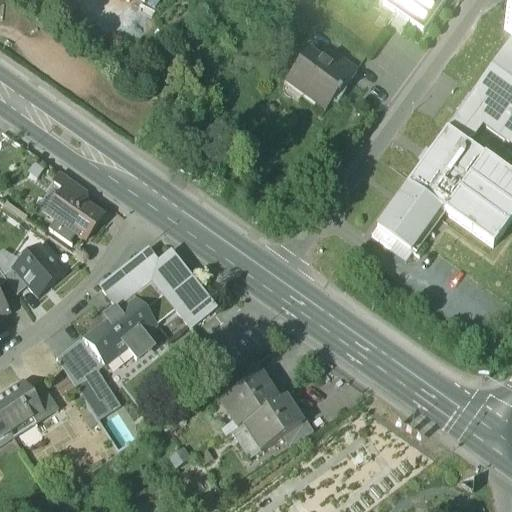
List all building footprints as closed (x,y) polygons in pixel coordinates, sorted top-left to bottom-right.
[(375,0),(424,35),(448,0),(375,0)] [(511,19),(503,32),(511,37),(511,19)] [(511,41),(461,112),(482,126),(511,148),(511,41)] [(331,68),(309,52),(290,78),(304,88),(301,93),(328,113),(338,98),(339,99),(351,82),(331,68)] [(359,72),(339,58),(331,68),(351,82),(359,72)] [(461,112),(446,134),(466,149),(474,137),(482,126),(461,112)] [(511,182),(466,149),(446,134),(426,161),(406,189),(439,213),(494,253),(511,227),(511,182)] [(84,194),(61,178),(53,189),(63,195),(77,204),(84,194)] [(439,213),(406,189),(396,203),(391,211),(425,236),(439,213)] [(77,204),(63,195),(56,205),(57,211),(51,220),(56,223),(76,238),(85,244),(101,222),(77,204)] [(411,256),(425,236),(391,211),(377,231),(411,256)] [(69,249),(76,238),(56,223),(48,234),(69,249)] [(13,272),(12,273),(27,290),(38,302),(65,279),(39,249),(13,272)] [(185,279),(169,259),(158,268),(149,257),(143,262),(158,282),(153,286),(164,300),(175,315),(190,333),(213,315),(195,292),(198,289),(188,276),(185,279)] [(13,272),(1,258),(0,259),(0,275),(3,280),(12,273),(13,272)] [(143,262),(118,281),(133,301),(134,301),(153,286),(158,282),(143,262)] [(27,290),(12,273),(3,280),(6,284),(16,300),(27,290)] [(120,316),(84,343),(84,344),(98,363),(104,370),(127,353),(136,364),(138,362),(139,364),(150,356),(149,354),(151,352),(143,342),(157,331),(156,330),(145,315),(134,301),(133,301),(118,281),(102,293),(120,316)] [(164,300),(145,315),(156,330),(175,315),(164,300)] [(0,321),(9,316),(0,301),(0,321)] [(84,344),(71,354),(75,357),(76,357),(87,371),(98,363),(84,344)] [(71,361),(67,357),(57,364),(83,403),(94,396),(90,390),(81,376),(71,361)] [(87,371),(81,376),(90,390),(97,385),(109,376),(104,370),(98,363),(87,371)] [(258,366),(235,382),(242,391),(260,380),(261,381),(266,378),(258,366)] [(242,391),(219,406),(237,433),(242,430),(277,407),(261,381),(260,380),(242,391)] [(113,410),(97,385),(90,390),(94,396),(83,403),(91,417),(98,427),(117,455),(118,457),(142,441),(136,432),(134,434),(117,408),(113,410)] [(23,386),(0,400),(0,422),(10,437),(32,423),(34,427),(45,420),(33,400),(23,386)] [(55,413),(43,393),(33,400),(45,420),(55,413)] [(277,407),(242,430),(260,457),(283,442),(301,430),(300,428),(284,403),(277,407)] [(98,427),(91,417),(84,422),(90,432),(98,427)] [(0,443),(10,437),(0,422),(0,443)] [(301,430),(283,442),(290,452),(313,437),(306,425),(300,428),(301,430)]
